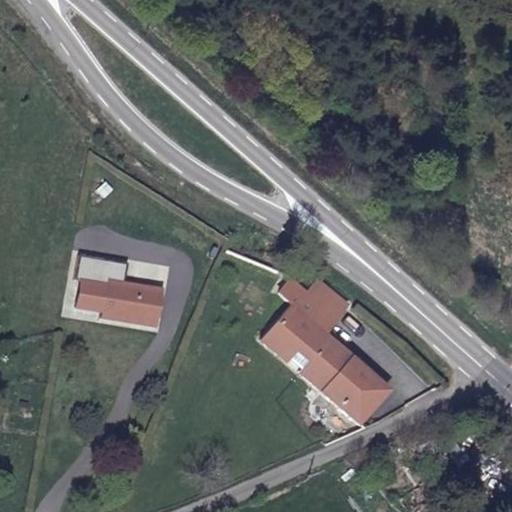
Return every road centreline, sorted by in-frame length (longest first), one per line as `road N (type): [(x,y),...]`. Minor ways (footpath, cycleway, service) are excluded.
road 1 (primary): [(43,0),(116,97),(184,161),(392,279)]
road 2 (primary): [(392,279),(82,0)]
road 3 (track): [(201,511),(292,483),(498,377)]
road 4 (primary): [(392,279),(498,377)]
